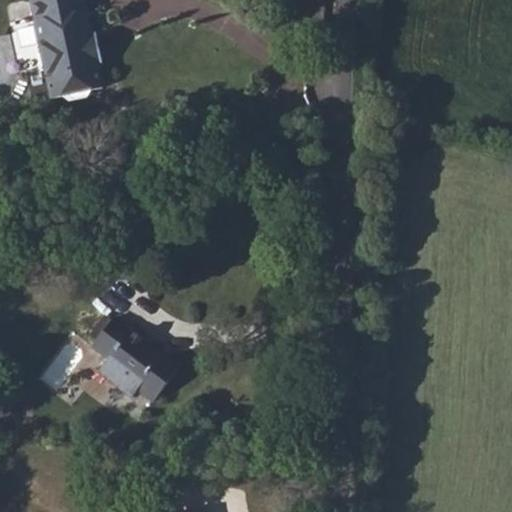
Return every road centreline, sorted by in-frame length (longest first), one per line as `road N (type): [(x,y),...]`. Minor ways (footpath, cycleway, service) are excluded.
road 1 (unclassified): [(332,511),(342,126),(356,0)]
road 2 (unknown): [(110,0),(287,84),(345,98)]
